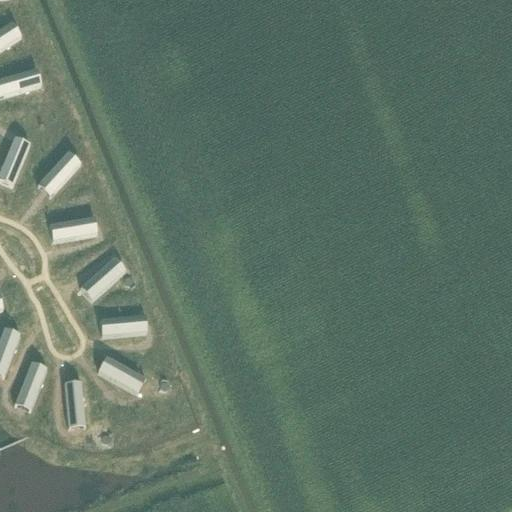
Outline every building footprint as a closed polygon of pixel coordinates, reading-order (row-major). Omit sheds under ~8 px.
[(0,35),(0,55),(19,43),(10,29),(0,35)] [(0,85),(0,91),(1,94),(3,100),(0,101),(0,103),(3,102),(40,92),(35,76),(0,85)] [(10,151),(0,175),(0,187),(11,192),(25,158),(28,151),(27,150),(24,157),(18,154),(12,152),(15,145),(13,144),(10,151)] [(41,187),(36,193),(37,194),(42,188),(47,193),(52,197),(47,203),(48,204),(53,198),(79,170),(66,159),(41,187)] [(86,225),(48,231),(51,248),(88,241),(96,240),(95,238),(88,239),(87,233),(86,227),(93,226),(93,224),(86,225)] [(107,269),(79,294),(90,307),(118,281),(124,276),(122,275),(117,280),(113,275),(108,270),(114,265),(113,264),(107,269)] [(137,322),(99,326),(100,342),(138,339),(145,338),(145,336),(138,337),(137,331),(137,324),(144,324),(144,322),(137,322)] [(0,341),(0,373),(3,375),(1,381),(3,382),(5,375),(19,340),(3,334),(0,341)] [(105,363),(96,378),(130,396),(136,400),(137,398),(131,395),(134,389),(137,384),(143,387),(144,385),(138,382),(105,363)] [(16,403),(13,410),(15,411),(18,404),(24,406),(30,408),(27,415),(29,416),(32,409),(46,374),(30,368),(16,403)] [(80,387),(63,389),(67,427),(67,434),(69,434),(68,426),(75,426),(81,425),(82,433),(84,432),(83,425),(80,387)]
